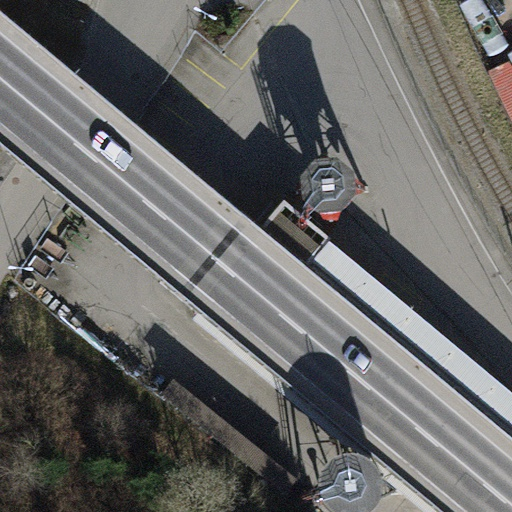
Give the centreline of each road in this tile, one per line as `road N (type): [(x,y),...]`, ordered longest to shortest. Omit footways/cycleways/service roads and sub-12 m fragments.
road 1 (secondary): [(0,79),(511,507)]
road 2 (track): [(0,240),(115,80)]
